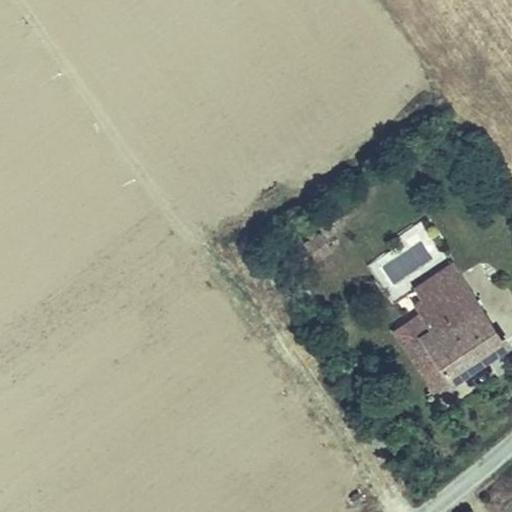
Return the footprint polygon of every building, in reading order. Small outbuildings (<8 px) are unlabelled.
[(331,256),(347,244),(335,228),(319,240),(331,256)] [(437,383),(509,331),(452,253),(444,259),(450,268),(439,277),(432,267),(427,271),(433,281),(420,290),(413,295),(419,304),(429,318),(420,324),(439,350),(422,362),(437,383)] [(450,268),(444,259),(432,267),(439,277),(450,268)] [(420,290),(433,281),(427,271),(413,281),(420,290)] [(429,318),(419,304),(393,323),(422,362),(439,350),(420,324),(429,318)]
